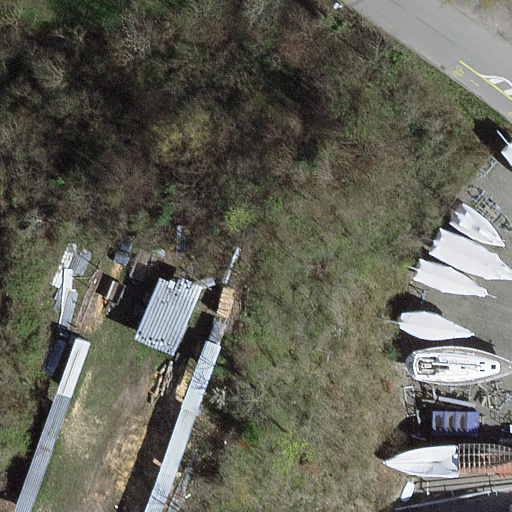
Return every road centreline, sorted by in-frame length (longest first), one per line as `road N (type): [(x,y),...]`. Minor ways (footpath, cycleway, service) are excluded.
road 1 (track): [(143,360),(88,511)]
road 2 (residential): [(391,0),(511,89)]
